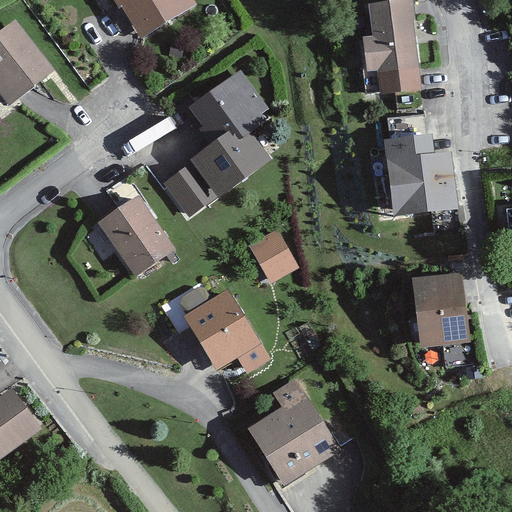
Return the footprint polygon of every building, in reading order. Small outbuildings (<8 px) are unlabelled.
[(143,39),(149,35),(193,7),(187,0),(117,0),(122,7),(143,39)] [(381,46),(370,47),(374,79),(369,79),(371,101),(382,101),(425,97),(423,74),(422,74),(416,27),(419,27),(417,10),(377,14),(381,46)] [(35,90),(32,85),(50,73),(18,30),(0,43),(0,80),(3,84),(17,103),(35,90)] [(264,112),(242,80),(201,112),(213,129),(208,133),(221,151),(201,166),(221,195),(262,163),(251,149),(241,136),(257,124),(254,119),(264,112)] [(398,132),(422,124),(418,110),(394,117),(398,132)] [(452,160),(432,163),(431,159),(431,152),(430,146),(394,150),(400,192),(405,191),(408,213),(457,208),(452,163),(452,160)] [(141,202),(107,227),(140,275),(175,251),(141,202)] [(266,283),(297,268),(277,228),(247,243),(266,283)] [(462,286),(422,291),(431,353),(449,351),(451,373),(474,370),(462,286)] [(186,302),(183,310),(180,305),(168,313),(185,338),(197,330),(206,342),(210,340),(228,365),(260,344),(231,298),(216,307),(207,293),(201,292),(186,302)] [(15,396),(0,407),(0,446),(4,452),(38,427),(15,396)] [(305,399),(256,431),(290,482),(339,450),(305,399)]
